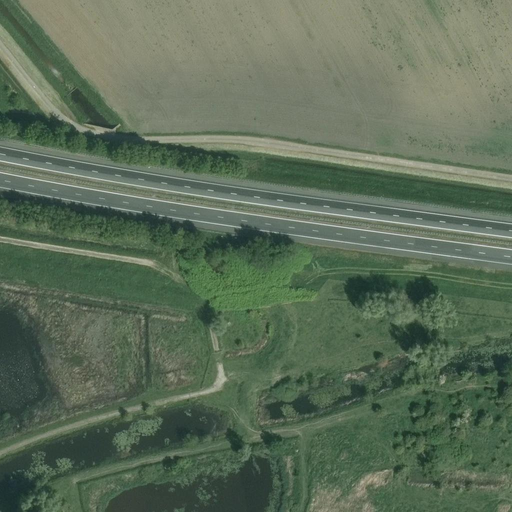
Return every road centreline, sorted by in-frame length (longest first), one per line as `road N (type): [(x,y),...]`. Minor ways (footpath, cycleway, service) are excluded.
road 1 (unclassified): [(0,45),(53,111),(99,136),(240,140),(511,179)]
road 2 (motorway): [(0,181),(511,258)]
road 3 (motorway): [(511,229),(0,153)]
road 4 (track): [(217,353),(206,299),(166,273),(0,239)]
road 5 (track): [(217,353),(221,379),(208,392),(109,415),(0,454)]
